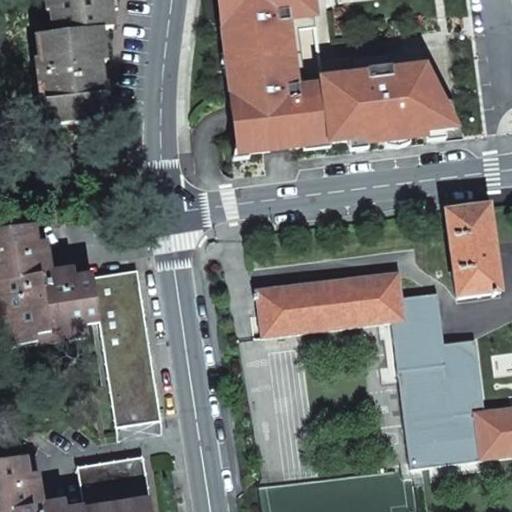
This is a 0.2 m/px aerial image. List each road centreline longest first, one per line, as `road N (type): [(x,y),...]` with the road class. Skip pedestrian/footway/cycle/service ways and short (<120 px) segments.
road 1 (unclassified): [(511,167),(168,210)]
road 2 (unclassified): [(168,210),(212,511)]
road 3 (unclassified): [(170,0),(162,59),(168,210)]
road 4 (unknown): [(200,429),(44,460)]
